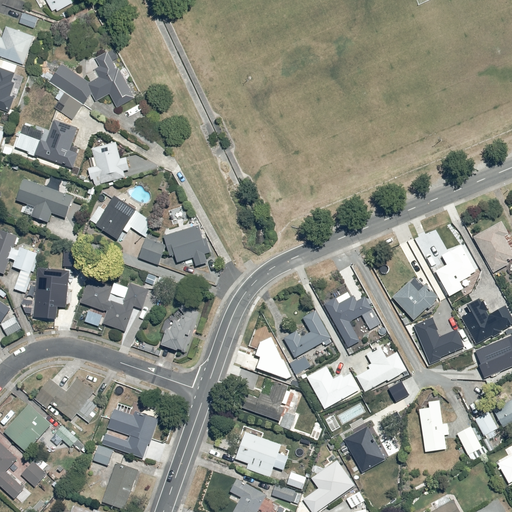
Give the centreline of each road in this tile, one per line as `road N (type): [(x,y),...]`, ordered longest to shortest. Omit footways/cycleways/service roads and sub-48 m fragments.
road 1 (tertiary): [(205,392),(237,304),(258,277),(511,167)]
road 2 (residential): [(0,372),(49,336),(205,392)]
road 3 (tertiary): [(163,511),(205,392)]
